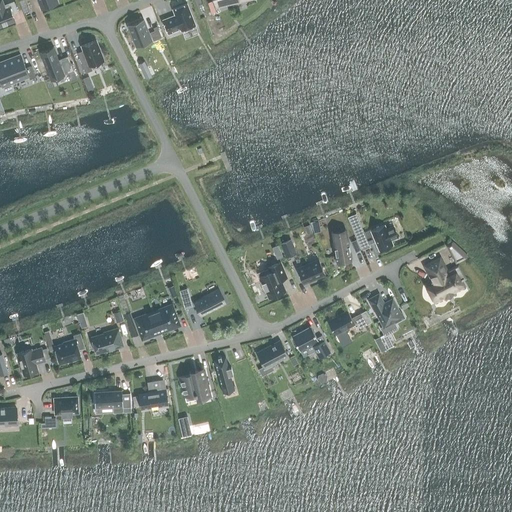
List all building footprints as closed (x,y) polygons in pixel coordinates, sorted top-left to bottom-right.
[(4,5),(1,0),(0,0),(0,26),(14,21),(12,14),(17,12),(13,2),(4,5)] [(24,0),(20,0),(19,1),(24,14),(29,12),(24,0)] [(57,3),(56,0),(37,0),(41,9),(57,3)] [(212,0),(215,7),(216,8),(250,0),(212,0)] [(180,31),(195,25),(187,4),(172,9),(175,16),(163,21),(168,34),(180,29),(180,31)] [(143,20),(128,26),(136,46),(151,41),(143,20)] [(154,31),(150,32),(152,38),(160,34),(157,26),(153,28),(154,31)] [(92,70),(90,66),(103,61),(95,40),(81,46),(86,56),(79,59),(85,73),(92,70)] [(50,80),(64,74),(54,48),(40,53),(50,80)] [(25,68),(20,55),(6,60),(14,82),(28,77),(29,80),(35,77),(31,66),(25,68)] [(0,62),(0,86),(1,86),(2,87),(14,82),(6,60),(0,62)] [(65,74),(67,73),(70,81),(76,79),(70,63),(62,67),(65,74)] [(347,217),(352,228),(356,227),(352,216),(347,217)] [(304,227),(307,235),(313,232),(309,225),(304,227)] [(392,245),(390,240),(398,237),(393,227),(386,230),(384,225),(371,231),(371,229),(364,232),(369,244),(375,242),(379,251),(392,245)] [(332,231),(331,232),(337,263),(351,261),(345,229),(344,229),(344,231),(333,233),(332,231)] [(296,254),(290,239),(280,243),(286,258),(296,254)] [(357,242),(352,245),(355,252),(360,250),(357,242)] [(456,261),(465,256),(457,249),(451,243),(447,245),(456,261)] [(425,266),(430,277),(431,277),(434,284),(427,288),(434,302),(445,296),(446,298),(453,294),(452,292),(463,287),(455,273),(449,276),(439,259),(425,266)] [(318,260),(297,269),(303,283),(324,274),(318,260)] [(270,272),(260,276),(263,282),(262,283),(265,290),(266,289),(269,297),(284,291),(280,280),(286,277),(284,274),(280,262),(268,267),(270,272)] [(168,288),(172,297),(177,295),(174,286),(168,288)] [(212,294),(194,303),(201,315),(225,303),(220,293),(214,296),(212,294)] [(181,296),(184,308),(192,306),(189,294),(181,296)] [(378,294),(368,300),(374,310),(383,326),(380,328),(384,336),(398,329),(394,323),(395,323),(404,318),(401,313),(400,314),(392,299),(383,304),(378,294)] [(153,312),(160,331),(166,328),(167,330),(179,325),(171,305),(162,308),(162,310),(154,314),(153,312)] [(347,310),(327,321),(335,335),(342,347),(343,347),(342,345),(349,341),(344,331),(345,330),(345,329),(357,323),(360,328),(366,325),(360,313),(351,318),(347,310)] [(123,321),(120,311),(113,313),(116,323),(123,321)] [(81,328),(87,326),(83,312),(77,314),(81,328)] [(134,319),(142,339),(154,335),(154,333),(160,331),(153,312),(153,314),(145,317),(144,315),(134,319)] [(318,341),(310,326),(292,337),(299,351),(318,341)] [(108,349),(108,350),(117,348),(123,346),(121,337),(118,328),(111,330),(111,331),(104,333),(104,334),(91,338),(96,353),(108,349)] [(63,344),(54,347),(59,363),(72,359),(73,360),(81,358),(78,350),(84,348),(80,333),(73,335),(74,339),(62,342),(63,344)] [(288,355),(280,341),(256,354),(263,366),(264,368),(271,364),(288,355)] [(32,351),(31,349),(17,354),(23,375),(38,371),(35,363),(45,360),(44,359),(41,350),(41,348),(32,351)] [(218,358),(213,360),(222,393),(223,393),(222,392),(234,389),(230,375),(233,374),(231,367),(228,368),(225,356),(221,358),(220,356),(217,357),(218,358)] [(294,357),(289,360),(293,366),(298,363),(294,357)] [(202,369),(193,371),(193,372),(188,373),(189,375),(179,377),(183,396),(195,393),(196,399),(208,396),(202,369)] [(151,407),(151,410),(158,408),(158,406),(167,404),(165,389),(166,389),(165,389),(160,390),(158,380),(151,381),(153,391),(138,393),(138,394),(139,394),(141,408),(151,407)] [(95,408),(113,406),(113,413),(123,412),(130,411),(130,412),(131,412),(130,393),(129,393),(129,394),(122,394),(121,390),(121,391),(94,392),(95,408)] [(71,415),(71,413),(78,413),(77,397),(54,398),(55,414),(62,414),(62,416),(63,415),(71,415)] [(0,408),(0,425),(10,425),(10,426),(10,425),(17,425),(17,424),(16,407),(1,408),(0,408)] [(187,416),(178,418),(182,436),(191,434),(187,416)]
